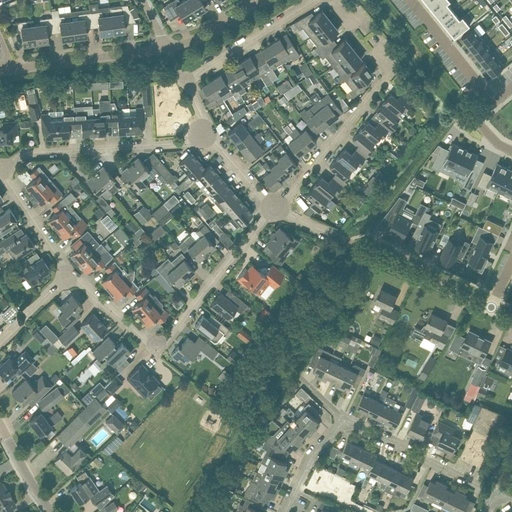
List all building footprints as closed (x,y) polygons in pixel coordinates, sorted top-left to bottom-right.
[(12,0),(5,4),(7,9),(18,5),(16,0),(12,0)] [(195,14),(186,0),(183,0),(180,2),(178,0),(173,0),(163,7),(170,20),(174,18),(173,15),(179,11),(185,21),(195,14)] [(186,0),(195,14),(206,8),(200,0),(186,0)] [(433,0),(429,4),(430,6),(435,12),(450,0),(433,0)] [(450,0),(435,12),(437,14),(442,20),(454,11),(449,4),(447,3),(451,0),(450,0)] [(113,32),(110,14),(109,6),(98,8),(97,3),(89,4),(90,12),(92,24),(99,23),(100,34),(113,32)] [(85,25),(92,24),(89,4),(89,8),(70,11),(74,38),(86,36),(85,25)] [(110,14),(113,32),(125,31),(123,20),(133,18),(127,5),(121,5),(121,7),(117,8),(116,10),(117,14),(110,14)] [(74,38),(70,11),(59,13),(58,9),(55,10),(51,10),(52,17),(53,29),(60,28),(62,39),(74,38)] [(301,27),(309,37),(330,20),(322,10),(321,10),(322,10),(310,20),(306,15),(293,23),(290,25),(294,30),(297,27),(299,29),(301,27)] [(454,11),(442,20),(443,22),(448,28),(463,16),(460,18),(455,12),(454,11)] [(463,16),(448,28),(450,30),(455,37),(470,25),(465,18),(463,16)] [(40,24),(33,25),(36,43),(48,41),(46,30),(53,29),(52,17),(40,19),(39,20),(40,24)] [(36,43),(33,25),(33,19),(27,20),(26,21),(18,22),(13,23),(17,32),(22,32),(24,45),(36,43)] [(318,53),(329,44),(325,39),(337,30),(338,30),(330,20),(309,37),(317,46),(311,51),(315,55),(318,53)] [(466,45),(479,35),(474,28),(461,38),(466,45)] [(466,45),(472,52),(485,42),(479,35),(466,45)] [(279,38),(270,44),(279,58),(282,63),(287,60),(291,58),(292,60),(300,55),(291,42),(285,46),(279,38)] [(325,56),(332,66),(353,49),(345,39),(345,40),(333,49),(329,44),(318,53),(322,58),(325,56)] [(472,52),(478,60),(491,50),(485,42),(472,52)] [(282,63),(279,58),(270,44),(260,50),(266,60),(261,63),(269,75),(271,79),(277,76),(273,69),(276,67),(282,63)] [(361,59),(353,49),(332,66),(340,75),(337,77),(341,82),(344,80),(352,73),(348,69),(360,59),(361,59)] [(478,60),(484,67),(497,57),(491,50),(478,60)] [(250,56),(240,62),(252,81),(258,78),(258,79),(262,77),(263,79),(269,75),(261,63),(256,66),(250,56)] [(504,66),(497,57),(484,67),(492,76),(504,66)] [(237,78),(232,81),(241,96),(243,94),(242,94),(246,91),(244,88),(247,85),(252,81),(240,62),(231,68),(237,78)] [(373,73),(364,63),(352,73),(344,80),(352,90),(349,92),(353,97),(364,88),(360,83),(372,73),(372,74),(373,73)] [(221,74),(211,80),(223,100),(232,94),(235,99),(241,96),(232,81),(227,84),(221,74)] [(223,100),(211,80),(201,86),(208,96),(203,99),(208,108),(217,103),(222,112),(228,108),(224,101),(223,100)] [(281,85),(277,88),(281,95),(285,91),(281,85)] [(150,92),(142,92),(143,104),(151,104),(150,92)] [(411,102),(403,95),(399,100),(390,93),(383,102),(397,114),(401,117),(406,111),(405,110),(411,102)] [(328,94),(314,104),(329,123),(338,115),(331,107),(335,103),(342,112),(343,112),(334,101),(328,94)] [(282,104),(287,100),(284,95),(278,99),(282,104)] [(339,96),(334,101),(343,112),(344,113),(349,109),(339,96)] [(28,105),(32,120),(39,118),(37,112),(40,111),(38,102),(28,105)] [(130,134),(129,115),(122,115),(122,110),(117,110),(114,102),(110,103),(110,111),(111,123),(117,122),(118,135),(119,135),(119,133),(123,133),(124,134),(130,134)] [(393,118),(397,114),(383,102),(375,111),(384,118),(380,123),(388,130),(391,132),(399,123),(393,118)] [(329,123),(314,104),(306,112),(304,109),(299,113),(309,126),(314,122),(320,130),(329,123)] [(94,136),(92,108),(92,105),(74,106),(74,113),(75,125),(81,125),(82,137),(83,137),(82,136),(87,136),(88,137),(94,136)] [(136,114),(129,115),(130,134),(136,134),(137,132),(141,132),(142,133),(142,124),(144,124),(143,107),(135,108),(136,114)] [(92,108),(94,136),(100,136),(101,135),(105,134),(105,136),(106,135),(105,123),(111,123),(110,111),(99,112),(99,108),(92,108)] [(232,114),(236,121),(246,113),(243,108),(232,114)] [(62,110),(55,111),(57,139),(63,138),(64,137),(69,137),(69,138),(68,125),(75,125),(74,113),(62,114),(62,110)] [(57,139),(55,111),(49,111),(49,114),(41,114),(41,120),(42,130),(45,130),(45,139),(46,139),(46,138),(50,138),(51,139),(57,139)] [(259,113),(249,122),(250,124),(253,127),(264,119),(259,113)] [(367,120),(360,130),(374,142),(379,136),(382,138),(388,130),(380,123),(376,127),(367,120)] [(17,121),(15,121),(5,122),(5,128),(0,128),(0,142),(13,142),(12,134),(17,134),(17,121)] [(228,133),(235,142),(248,131),(253,127),(250,124),(245,128),(241,122),(236,127),(228,133)] [(288,134),(293,131),(287,124),(283,127),(288,134)] [(412,126),(407,131),(413,136),(417,130),(412,126)] [(296,128),(293,131),(307,149),(316,142),(305,129),(300,133),(296,128)] [(369,148),(374,142),(360,130),(352,139),(361,146),(357,151),(365,158),(369,153),(371,154),(373,152),(372,150),(369,148)] [(235,142),(242,150),(260,136),(257,132),(252,136),(248,131),(235,142)] [(307,149),(293,131),(289,133),(293,138),(288,143),(292,148),(298,156),(307,149)] [(260,136),(242,150),(249,159),(262,149),(258,143),(263,139),(260,136)] [(453,176),(466,148),(453,142),(450,149),(442,146),(432,166),(441,171),(444,163),(456,169),(452,176),(453,176)] [(282,154),(277,158),(289,174),(291,172),(290,170),(298,163),(296,160),(294,162),(280,144),(277,147),(282,154)] [(345,148),(337,157),(351,169),(356,163),(359,166),(365,158),(357,151),(353,155),(345,148)] [(478,154),(466,148),(453,176),(456,169),(468,175),(463,185),(471,189),(480,171),(472,167),(478,154)] [(179,163),(186,171),(201,158),(199,156),(197,156),(195,157),(191,152),(179,163)] [(289,174),(277,158),(273,153),(269,156),(275,163),(270,167),(282,183),(284,181),(283,179),(289,174)] [(138,157),(129,165),(146,184),(154,178),(160,185),(166,180),(163,176),(153,165),(148,169),(138,157)] [(338,174),(334,178),(342,185),(349,178),(346,175),(351,169),(337,157),(329,167),(338,174)] [(187,185),(198,176),(197,175),(205,169),(205,168),(210,164),(205,168),(201,164),(202,162),(202,160),(201,158),(186,171),(189,175),(184,180),(187,185)] [(172,175),(159,159),(153,165),(163,176),(166,180),(172,175)] [(282,183),(270,167),(266,162),(262,165),(268,172),(262,176),(273,190),(282,183)] [(197,175),(198,176),(205,183),(219,170),(218,169),(215,168),(214,170),(210,164),(205,168),(205,169),(197,175)] [(146,184),(129,165),(121,172),(128,180),(124,183),(133,193),(136,190),(138,191),(146,184)] [(25,186),(33,195),(46,183),(42,178),(46,174),(39,166),(29,174),(33,179),(25,186)] [(115,179),(109,174),(103,166),(95,173),(113,194),(118,189),(112,181),(115,179)] [(499,193),(509,171),(497,166),(491,177),(483,173),(477,187),(485,191),(487,187),(499,193)] [(205,183),(212,192),(224,181),(220,176),(221,175),(221,172),(219,170),(205,183)] [(511,172),(509,171),(499,193),(510,198),(509,201),(511,203),(511,172)] [(113,194),(95,173),(86,180),(98,194),(100,192),(105,198),(108,198),(113,194)] [(72,187),(79,180),(75,176),(68,182),(72,187)] [(322,176),(314,185),(328,197),(333,191),(336,193),(342,185),(334,178),(330,183),(322,176)] [(414,176),(409,183),(415,186),(419,178),(414,176)] [(215,203),(234,187),(232,185),(230,185),(228,186),(224,181),(212,192),(208,195),(215,203)] [(46,183),(33,195),(40,204),(49,197),(53,201),(60,195),(63,193),(55,184),(51,188),(46,183)] [(328,197),(314,185),(306,194),(315,201),(311,206),(310,205),(309,205),(320,213),(323,208),(326,205),(323,203),(328,197)] [(226,208),(238,197),(234,192),(235,191),(235,189),(234,187),(215,203),(222,211),(226,208)] [(472,191),(466,203),(472,205),(477,194),(472,191)] [(56,213),(48,220),(55,229),(69,217),(75,212),(67,203),(75,197),(70,192),(63,198),(59,201),(52,208),(56,213)] [(106,211),(110,217),(115,212),(100,195),(96,199),(106,211)] [(173,196),(164,205),(168,209),(169,210),(178,201),(173,196)] [(408,200),(400,196),(383,218),(383,219),(389,211),(396,215),(387,231),(403,239),(412,221),(400,215),(408,200)] [(226,208),(233,216),(248,203),(246,201),(244,201),(243,202),(238,197),(226,208)] [(460,200),(457,205),(464,208),(466,203),(460,200)] [(416,217),(421,219),(422,216),(425,211),(428,206),(421,202),(415,214),(417,215),(416,217)] [(178,206),(171,211),(175,217),(183,211),(180,208),(182,207),(179,203),(177,205),(178,206)] [(206,211),(210,207),(207,203),(202,207),(198,210),(202,214),(206,211)] [(248,203),(233,216),(228,221),(235,229),(253,214),(248,209),(249,207),(250,205),(248,203)] [(164,205),(151,215),(156,220),(167,209),(168,209),(164,205)] [(152,215),(143,206),(133,214),(142,224),(152,215)] [(206,219),(214,212),(210,207),(206,211),(202,214),(206,219)] [(0,229),(1,230),(17,219),(9,208),(0,215),(0,214),(0,229)] [(156,220),(161,225),(172,215),(168,210),(156,220)] [(421,219),(413,234),(419,237),(415,245),(429,252),(439,231),(425,225),(431,214),(425,211),(422,216),(421,219)] [(69,217),(55,229),(63,238),(71,230),(76,235),(83,229),(85,227),(87,225),(79,217),(75,212),(69,217)] [(107,216),(100,221),(110,233),(116,227),(107,216)] [(200,228),(191,236),(207,254),(215,247),(209,239),(213,235),(207,227),(204,224),(201,222),(202,221),(197,216),(193,220),(197,224),(197,225),(200,228)] [(216,231),(220,227),(216,223),(213,219),(207,224),(210,228),(212,226),(216,231)] [(127,226),(135,231),(131,237),(138,241),(145,230),(130,221),(127,226)] [(495,221),(491,231),(499,235),(503,225),(495,221)] [(477,243),(469,259),(485,267),(488,259),(485,258),(486,256),(486,257),(489,251),(488,251),(493,242),(493,241),(486,238),(490,230),(479,225),(472,240),(477,243)] [(119,228),(112,234),(125,249),(132,243),(119,228)] [(282,253),(289,245),(293,249),(300,241),(289,232),(287,234),(279,228),(275,233),(274,233),(270,237),(271,238),(267,243),(274,250),(270,255),(280,263),(286,256),(282,253)] [(74,242),(70,246),(71,245),(75,250),(70,254),(78,263),(91,251),(99,244),(87,230),(84,234),(82,235),(74,242)] [(153,230),(148,234),(152,239),(157,235),(153,230)] [(23,254),(35,246),(26,233),(15,240),(11,234),(0,241),(0,250),(3,248),(6,252),(8,251),(14,260),(17,258),(20,263),(26,259),(23,254)] [(207,254),(191,236),(190,234),(180,243),(186,250),(188,248),(199,261),(207,254)] [(462,244),(449,238),(449,237),(439,258),(440,257),(453,262),(453,264),(454,264),(456,259),(462,261),(471,242),(465,240),(463,243),(462,244)] [(170,245),(173,249),(178,245),(174,241),(170,245)] [(91,251),(78,263),(85,271),(94,265),(98,269),(113,256),(101,243),(99,244),(91,251)] [(128,254),(124,249),(118,254),(123,259),(128,254)] [(175,266),(187,279),(195,272),(184,259),(185,257),(181,252),(171,261),(175,266)] [(14,267),(14,268),(20,277),(24,274),(32,285),(43,278),(42,276),(51,270),(42,257),(31,264),(27,258),(26,259),(20,263),(14,267)] [(175,266),(171,261),(168,257),(156,268),(167,281),(171,278),(178,287),(187,279),(175,266)] [(101,281),(108,290),(133,269),(132,268),(127,273),(123,268),(122,269),(114,261),(105,269),(109,274),(101,281)] [(274,287),(284,274),(272,264),(267,271),(266,269),(265,267),(262,267),(263,270),(262,272),(252,264),(247,269),(245,268),(237,279),(247,286),(248,284),(260,294),(269,283),(274,287)] [(133,269),(108,290),(116,299),(124,291),(129,296),(136,290),(138,288),(132,280),(133,279),(134,270),(133,269)] [(300,273),(295,279),(301,284),(306,278),(300,273)] [(160,274),(155,278),(160,284),(165,280),(160,274)] [(131,308),(139,317),(159,300),(154,295),(152,295),(145,287),(136,296),(140,300),(131,308)] [(381,289),(377,298),(375,301),(385,306),(379,316),(392,322),(395,317),(398,311),(391,308),(397,296),(381,289)] [(210,306),(217,312),(218,310),(228,318),(236,309),(241,313),(247,305),(235,295),(230,300),(221,293),(210,306)] [(58,318),(65,325),(68,328),(72,324),(79,317),(74,312),(82,305),(72,294),(59,306),(64,312),(58,318)] [(159,300),(139,317),(147,325),(155,318),(159,323),(169,315),(162,307),(162,306),(162,304),(159,300)] [(12,306),(3,314),(9,321),(18,312),(12,306)] [(258,315),(264,319),(269,312),(264,308),(258,315)] [(93,313),(86,320),(80,325),(95,340),(107,328),(93,313)] [(442,332),(447,320),(431,313),(426,325),(425,324),(421,329),(415,326),(411,336),(422,341),(424,337),(430,340),(430,341),(443,347),(448,335),(442,332)] [(203,315),(194,325),(209,337),(214,342),(216,341),(223,332),(225,334),(229,328),(211,314),(207,319),(203,315)] [(58,337),(65,345),(80,331),(73,324),(58,337)] [(30,333),(40,343),(46,337),(36,327),(30,333)] [(254,339),(241,328),(236,334),(249,346),(253,340),(254,339)] [(51,329),(45,334),(48,337),(52,341),(58,336),(51,329)] [(489,342),(477,337),(478,335),(469,331),(466,337),(456,332),(448,348),(458,353),(462,345),(484,356),(486,350),(491,341),(490,341),(489,342)] [(349,344),(351,338),(342,334),(340,339),(349,344)] [(351,338),(349,344),(347,348),(356,353),(360,343),(362,340),(353,335),(351,338)] [(131,352),(122,342),(117,346),(108,336),(92,351),(97,357),(94,361),(101,369),(109,362),(115,367),(131,352)] [(171,354),(179,361),(181,359),(185,362),(190,356),(192,358),(200,348),(187,337),(179,347),(178,345),(171,354)] [(202,349),(212,358),(217,351),(207,343),(202,349)] [(84,348),(71,360),(74,363),(91,347),(89,345),(85,348),(84,348)] [(368,364),(373,367),(381,350),(374,346),(371,352),(373,353),(368,364)] [(316,375),(321,378),(333,354),(319,347),(316,349),(313,355),(311,361),(316,364),(313,369),(317,371),(316,375)] [(67,348),(62,352),(69,359),(72,355),(67,348)] [(511,349),(507,348),(498,368),(511,375),(511,349)] [(23,371),(34,360),(32,357),(25,350),(14,361),(9,357),(0,365),(0,372),(6,379),(19,367),(23,371)] [(232,350),(226,358),(238,369),(245,361),(232,350)] [(328,377),(332,379),(339,363),(341,358),(333,354),(321,378),(326,380),(328,377)] [(422,371),(428,375),(437,360),(431,356),(422,371)] [(334,384),(340,386),(349,368),(339,363),(332,379),(336,380),(334,384)] [(127,378),(144,396),(159,382),(142,364),(127,378)] [(349,368),(340,386),(345,389),(347,385),(351,387),(354,382),(359,384),(366,369),(355,364),(353,364),(351,369),(349,368)] [(471,382),(478,385),(485,370),(479,366),(471,382)] [(235,378),(224,369),(218,377),(228,386),(235,378)] [(55,372),(50,376),(55,381),(60,377),(55,372)] [(26,379),(19,385),(11,392),(22,404),(34,393),(39,398),(46,391),(52,385),(42,375),(32,385),(26,379)] [(102,402),(122,383),(116,376),(105,386),(95,396),(102,402)] [(88,389),(81,396),(88,403),(95,396),(105,386),(99,380),(88,390),(88,389)] [(482,383),(477,393),(484,396),(488,386),(482,383)] [(63,395),(58,387),(38,402),(44,410),(63,395)] [(301,387),(295,394),(299,398),(305,391),(301,387)] [(414,387),(412,390),(405,404),(411,407),(420,390),(414,387)] [(356,408),(366,413),(373,398),(369,395),(371,391),(366,389),(364,393),(356,408)] [(412,407),(419,411),(425,397),(418,394),(412,407)] [(88,403),(57,434),(68,445),(106,407),(102,402),(95,396),(88,403)] [(366,413),(376,417),(383,402),(386,398),(381,396),(379,400),(373,398),(366,413)] [(386,422),(393,407),(388,405),(390,400),(386,398),(383,402),(376,417),(386,422)] [(306,409),(299,416),(315,430),(318,426),(316,423),(319,420),(314,416),(318,411),(309,402),(304,407),(306,409)] [(441,402),(435,406),(439,412),(445,408),(441,402)] [(474,403),(470,410),(478,413),(481,406),(474,403)] [(393,407),(386,422),(396,427),(403,412),(405,407),(400,405),(398,410),(393,407)] [(283,416),(288,411),(283,407),(279,412),(283,416)] [(57,411),(46,419),(41,412),(29,421),(40,435),(48,429),(51,426),(62,417),(57,411)] [(279,420),(283,416),(279,412),(275,416),(279,420)] [(104,422),(116,434),(125,425),(113,413),(104,422)] [(417,413),(411,423),(407,432),(422,440),(427,431),(432,420),(417,413)] [(299,416),(292,424),(305,435),(307,432),(310,435),(315,430),(299,416)] [(305,435),(292,424),(288,420),(281,427),(285,431),(301,445),(305,441),(302,438),(305,435)] [(438,420),(435,427),(433,432),(440,436),(435,446),(443,449),(443,448),(453,452),(460,437),(452,433),(455,428),(438,420)] [(276,437),(272,446),(284,453),(287,447),(290,450),(293,447),(296,450),(301,445),(285,431),(278,439),(277,437),(276,437)] [(340,455),(351,459),(357,445),(347,440),(343,450),(338,448),(336,452),(341,454),(340,455)] [(108,456),(114,449),(108,443),(101,450),(108,456)] [(355,461),(360,464),(367,450),(357,445),(351,459),(348,464),(352,466),(355,461)] [(77,461),(86,453),(79,446),(71,455),(65,449),(55,459),(67,472),(74,464),(78,461),(77,461)] [(264,456),(261,462),(267,465),(286,474),(288,469),(285,467),(287,463),(280,460),(284,453),(272,446),(268,455),(267,455),(266,458),(264,456)] [(363,473),(367,474),(368,475),(375,459),(377,455),(367,450),(360,464),(366,467),(363,473)] [(242,457),(239,463),(241,463),(248,467),(251,461),(242,457)] [(372,475),(378,478),(385,464),(375,459),(368,475),(367,474),(361,486),(365,488),(372,475)] [(267,465),(262,474),(278,481),(280,478),(283,479),(286,474),(267,465),(261,462),(267,465)] [(245,472),(248,467),(241,463),(238,469),(245,472)] [(384,490),(394,469),(385,464),(378,478),(383,481),(381,485),(385,487),(384,490)] [(397,487),(397,488),(404,473),(394,469),(384,490),(394,494),(397,487)] [(79,483),(70,489),(79,502),(97,489),(85,472),(75,479),(79,483)] [(258,472),(254,481),(258,483),(277,492),(280,487),(276,485),(278,481),(262,474),(262,475),(258,472)] [(404,473),(397,488),(403,490),(401,495),(405,497),(407,492),(414,478),(404,473)] [(258,483),(254,481),(251,480),(244,495),(249,498),(249,497),(260,503),(263,497),(269,500),(271,496),(274,498),(277,492),(258,483)] [(434,499),(442,482),(436,480),(435,482),(430,480),(428,485),(424,483),(418,496),(432,503),(434,499)] [(2,482),(0,483),(0,510),(1,511),(4,511),(14,506),(13,506),(9,490),(7,491),(4,486),(5,485),(2,482)] [(434,499),(444,504),(450,490),(446,488),(447,485),(442,482),(434,499)] [(92,496),(90,497),(95,504),(105,497),(107,501),(113,495),(107,486),(99,491),(92,496)] [(450,511),(451,511),(461,492),(456,489),(454,492),(450,490),(444,504),(453,508),(450,511)] [(461,492),(451,511),(469,511),(473,505),(468,503),(469,499),(465,497),(467,494),(461,492)] [(239,504),(236,511),(237,511),(262,511),(257,510),(260,504),(247,498),(243,505),(239,504)] [(111,511),(118,508),(113,502),(104,508),(106,511),(111,511)] [(378,503),(375,509),(381,511),(383,506),(378,503)]
